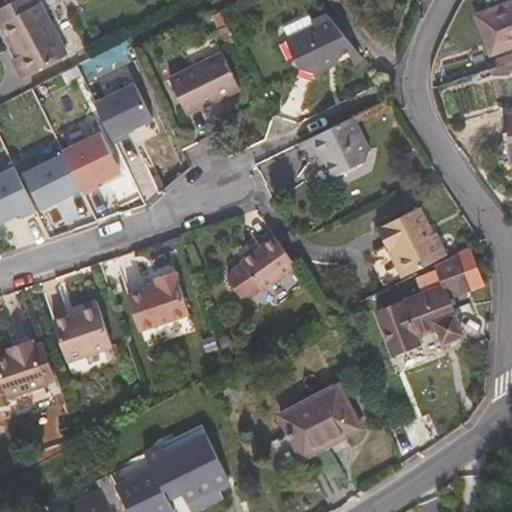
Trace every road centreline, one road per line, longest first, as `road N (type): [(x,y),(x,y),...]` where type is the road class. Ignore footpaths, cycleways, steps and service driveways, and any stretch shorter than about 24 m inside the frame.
road 1 (residential): [(441,0),(421,49),(422,109),(494,223),(511,269)]
road 2 (residential): [(217,181),(152,218),(0,267)]
road 3 (residential): [(511,413),(366,511)]
